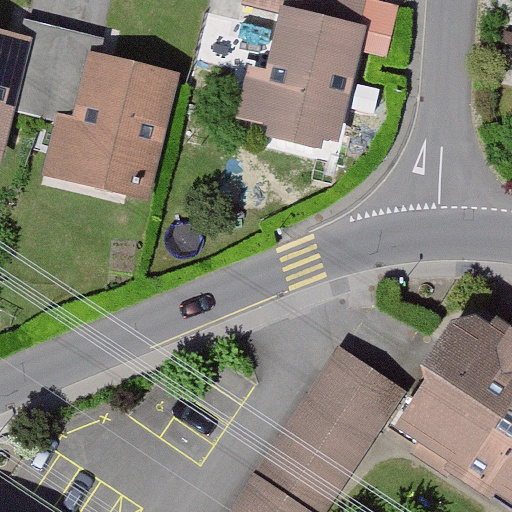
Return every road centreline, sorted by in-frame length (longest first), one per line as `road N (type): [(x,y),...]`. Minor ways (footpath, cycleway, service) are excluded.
road 1 (residential): [(0,389),(298,266),(440,235)]
road 2 (residential): [(440,235),(449,0)]
